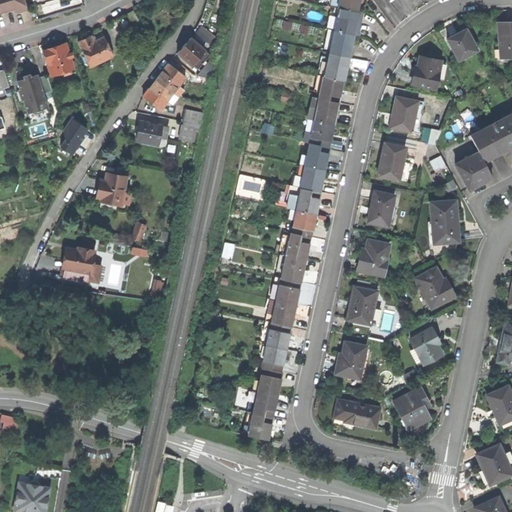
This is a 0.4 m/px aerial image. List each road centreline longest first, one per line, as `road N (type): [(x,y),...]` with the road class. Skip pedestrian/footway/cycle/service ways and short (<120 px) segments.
road 1 (residential): [(472,0),(426,17),(386,57),(368,100),(302,411),(312,435),(340,448),(401,460),(443,444)]
road 2 (residential): [(29,261),(87,157),(199,0)]
road 3 (secondary): [(421,510),(169,442)]
road 4 (secondary): [(169,442),(243,477),(379,511)]
road 5 (residential): [(511,220),(500,234),(455,417)]
road 6 (secondary): [(169,442),(0,398)]
